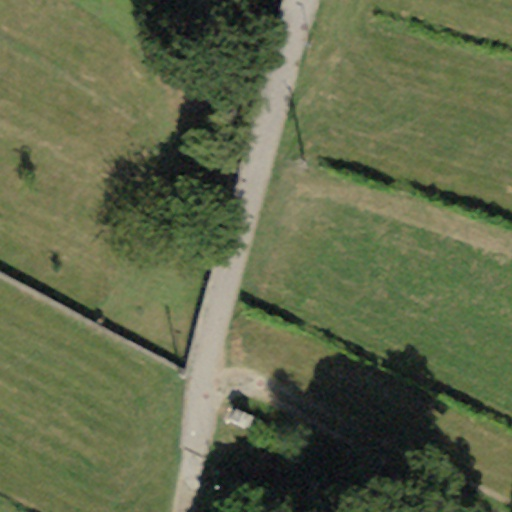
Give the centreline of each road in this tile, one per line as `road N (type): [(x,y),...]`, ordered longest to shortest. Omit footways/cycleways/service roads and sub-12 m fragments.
road 1 (unclassified): [(180,511),(215,312),(263,142)]
road 2 (residential): [(263,142),(299,0)]
